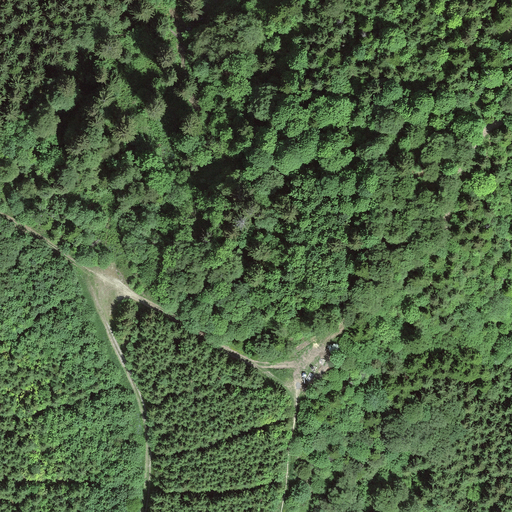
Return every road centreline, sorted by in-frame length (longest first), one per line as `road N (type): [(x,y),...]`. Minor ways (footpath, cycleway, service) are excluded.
road 1 (track): [(279,511),(296,365),(441,233),(470,140),(511,109)]
road 2 (track): [(0,219),(243,358),(296,365)]
road 3 (track): [(105,275),(98,302),(146,438),(140,511)]
